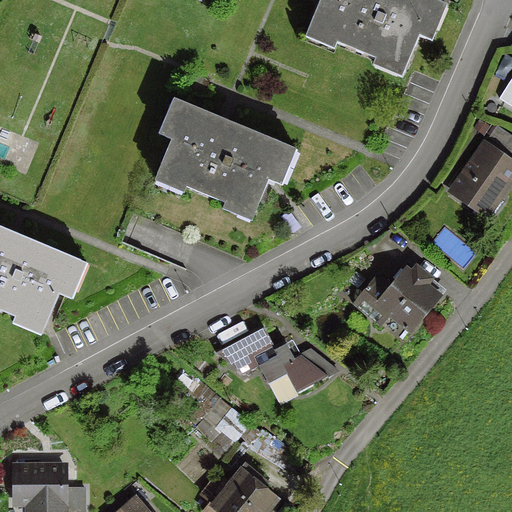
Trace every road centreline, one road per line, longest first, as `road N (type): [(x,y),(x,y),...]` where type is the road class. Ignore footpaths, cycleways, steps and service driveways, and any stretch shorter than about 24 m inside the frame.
road 1 (residential): [(507,0),(455,133),(428,177),(390,214),(343,246),(0,420)]
road 2 (residential): [(511,255),(344,462)]
